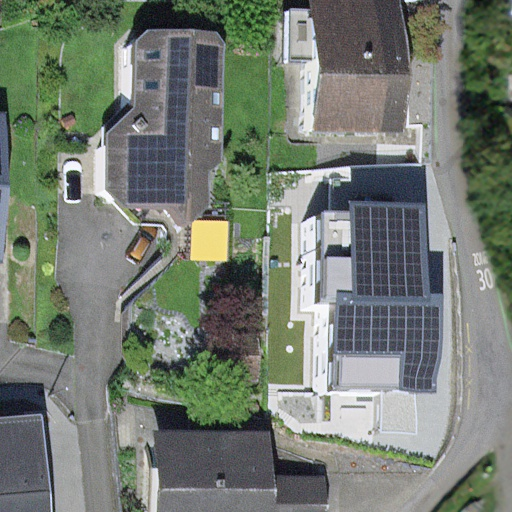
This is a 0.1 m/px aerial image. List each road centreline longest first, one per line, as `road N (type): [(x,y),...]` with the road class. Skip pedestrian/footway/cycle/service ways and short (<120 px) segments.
road 1 (residential): [(500,411),(447,123),(450,0)]
road 2 (residential): [(411,511),(500,411)]
